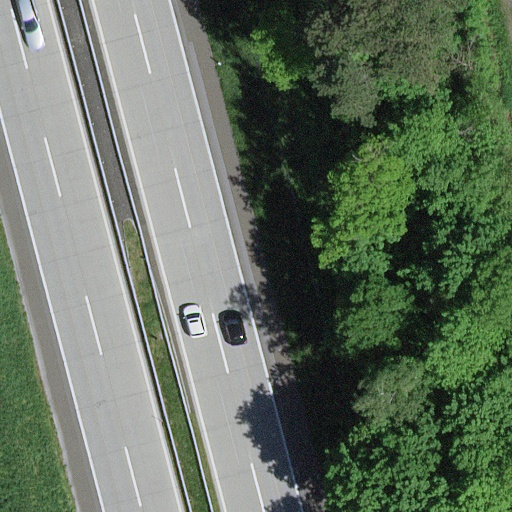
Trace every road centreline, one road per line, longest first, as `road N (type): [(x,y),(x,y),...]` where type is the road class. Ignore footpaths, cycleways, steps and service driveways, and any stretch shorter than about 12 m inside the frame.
road 1 (motorway): [(259,511),(126,0)]
road 2 (motorway): [(0,0),(132,511)]
